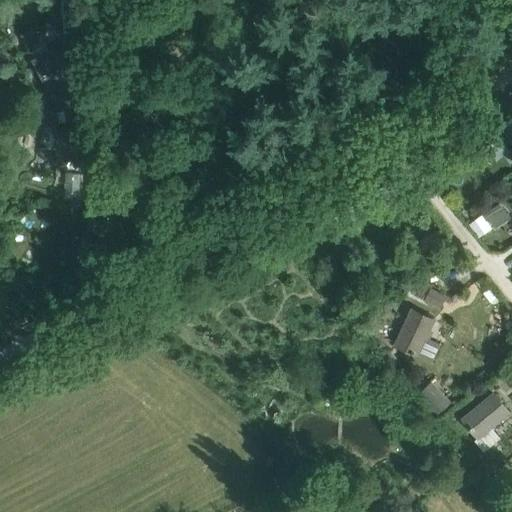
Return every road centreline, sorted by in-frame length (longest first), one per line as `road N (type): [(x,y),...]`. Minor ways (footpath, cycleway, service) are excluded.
road 1 (track): [(0,356),(511,83)]
road 2 (track): [(112,295),(79,0)]
road 3 (track): [(390,145),(511,296)]
